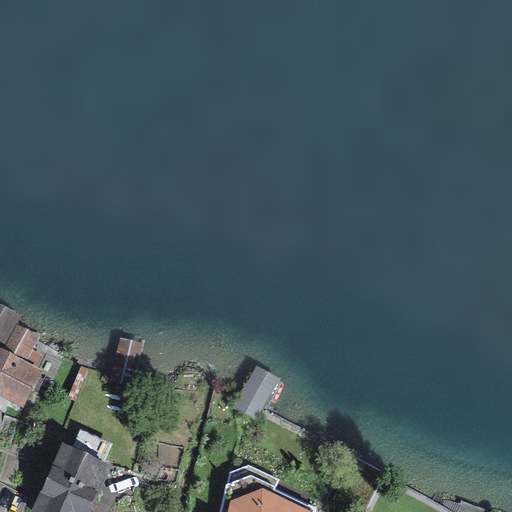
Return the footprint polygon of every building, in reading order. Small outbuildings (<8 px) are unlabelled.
[(116,327),(104,369),(127,376),(139,333),(116,327)] [(0,345),(0,389),(19,400),(38,366),(0,345)] [(276,374),(257,363),(236,398),(255,409),(276,374)] [(65,453),(38,511),(87,511),(105,471),(65,453)] [(280,480),(248,467),(228,474),(217,511),(318,511),(320,510),(273,491),(280,480)]
